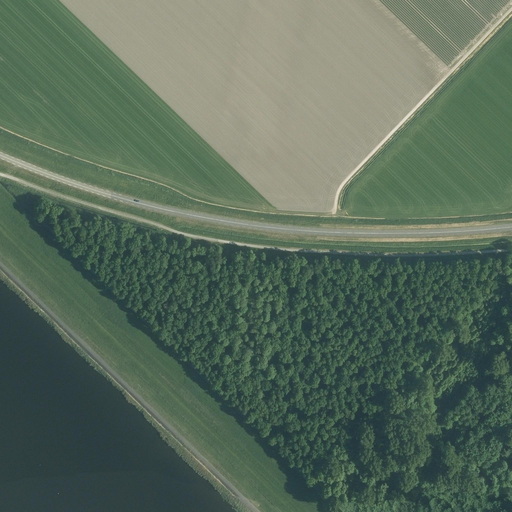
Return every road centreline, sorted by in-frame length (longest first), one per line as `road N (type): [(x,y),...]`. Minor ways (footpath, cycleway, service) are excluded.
road 1 (secondary): [(511,226),(374,233),(251,225),(128,200),(0,155)]
road 2 (track): [(335,212),(344,182),(511,8)]
